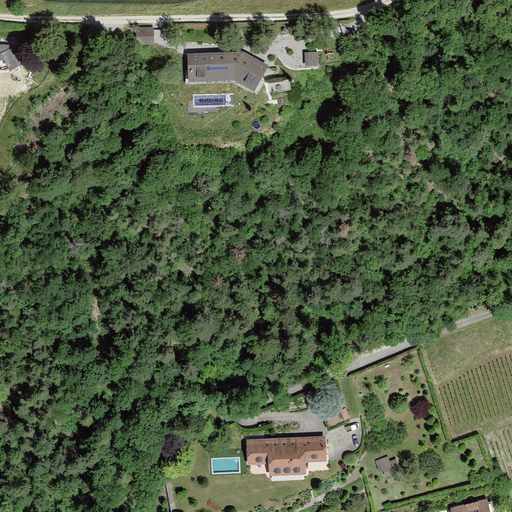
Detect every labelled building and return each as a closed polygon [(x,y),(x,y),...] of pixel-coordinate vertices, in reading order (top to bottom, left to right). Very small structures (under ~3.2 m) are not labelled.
[(141,26),(140,42),(155,43),(156,26),(141,26)] [(24,40),(0,41),(0,59),(10,59),(21,70),(36,61),(24,40)] [(248,50),(196,54),(198,81),(242,78),(267,90),(279,64),(248,50)] [(306,51),(308,65),(321,63),(320,50),(306,51)] [(336,401),(320,408),(330,429),(346,422),(336,401)] [(324,438),(248,440),(248,463),(270,463),(271,474),(305,472),(304,461),(325,460),(324,438)] [(376,459),(382,476),(394,473),(388,455),(376,459)] [(489,511),(486,500),(452,509),(452,511),(489,511)]
